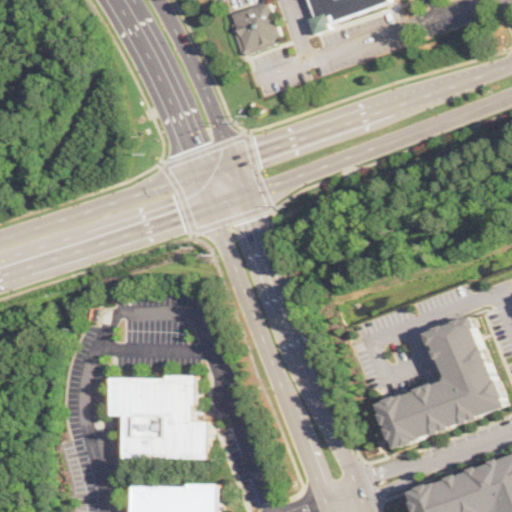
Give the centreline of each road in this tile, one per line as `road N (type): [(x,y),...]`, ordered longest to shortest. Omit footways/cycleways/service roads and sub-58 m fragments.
road 1 (primary): [(0,274),(281,182),(511,93)]
road 2 (primary): [(511,62),(234,165),(0,238)]
road 3 (primary): [(369,511),(234,165)]
road 4 (primary): [(205,174),(330,511)]
road 5 (primary): [(126,0),(170,81),(205,174)]
road 6 (primary): [(234,165),(160,0)]
road 7 (residential): [(511,286),(391,330),(405,370)]
road 8 (residential): [(360,488),(511,427)]
